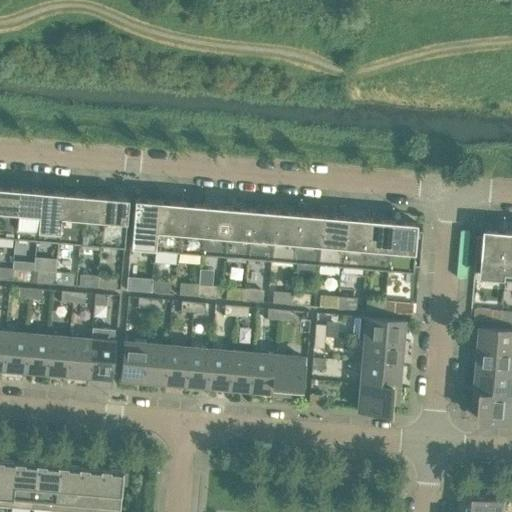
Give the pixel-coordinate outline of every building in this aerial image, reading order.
[(0,234),(15,236),(19,188),(0,186),(0,234)] [(36,238),(40,190),(19,188),(15,236),(36,238)] [(58,239),(62,192),(40,190),(36,238),(58,239)] [(79,241),(83,193),(62,192),(58,239),(79,241)] [(101,243),(105,195),(83,193),(79,241),(101,243)] [(127,197),(105,195),(101,243),(123,245),(127,197)] [(154,248),(158,200),(134,198),(130,245),(154,248)] [(177,250),(181,202),(158,200),(154,248),(177,250)] [(201,252),(205,204),(181,202),(177,250),(201,252)] [(224,254),(228,206),(205,204),(201,252),(224,254)] [(247,256),(251,208),(228,206),(224,254),(247,256)] [(271,258),(275,210),(251,208),(247,256),(271,258)] [(294,259),(298,212),(275,210),(271,258),(294,259)] [(317,262),(321,214),(298,212),(294,259),(317,262)] [(341,263),(345,216),(321,214),(317,262),(341,263)] [(364,265),(368,218),(345,216),(341,263),(364,265)] [(391,220),(368,218),(364,265),(387,267),(391,220)] [(416,222),(391,220),(387,267),(412,270),(412,265),(419,265),(422,230),(415,229),(416,222)] [(506,278),(510,230),(485,228),(485,235),(478,235),(475,270),(482,270),(481,275),(506,278)] [(57,268),(57,257),(14,255),(14,267),(57,268)] [(0,278),(11,279),(12,268),(0,266),(0,278)] [(27,269),(12,268),(11,279),(26,281),(27,269)] [(54,283),(55,271),(39,270),(38,282),(54,283)] [(70,273),(55,271),(54,283),(69,284),(70,273)] [(97,287),(98,275),(82,274),(81,285),(97,287)] [(113,276),(98,275),(97,287),(113,288),(113,276)] [(150,291),(151,280),(135,278),(134,290),(150,291)] [(168,281),(151,280),(150,291),(167,293),(168,281)] [(197,295),(198,284),(182,282),(181,294),(197,295)] [(214,285),(198,284),(197,295),(213,297),(214,285)] [(29,298),(30,287),(18,286),(17,297),(29,298)] [(244,299),(245,288),(228,286),(227,298),(244,299)] [(41,288),(30,287),(29,298),(40,299),(41,288)] [(261,289),(245,288),(244,299),(260,301),(261,289)] [(72,301),(73,291),(61,290),(60,300),(72,301)] [(290,303),(291,292),(275,290),(274,302),(290,303)] [(85,292),(73,291),(72,301),(84,302),(85,292)] [(308,293),(291,292),(290,303),(307,305),(308,293)] [(94,293),(94,303),(106,304),(106,294),(94,293)] [(337,307),(338,296),(322,294),(321,306),(337,307)] [(149,308),(150,297),(138,296),(137,307),(149,308)] [(354,297),(338,296),(337,307),(353,309),(354,297)] [(162,298),(150,297),(149,308),(161,309),(162,298)] [(383,311),(384,300),(368,298),(367,310),(383,311)] [(192,311),(193,301),(181,300),(180,310),(192,311)] [(411,302),(384,300),(383,311),(410,313),(411,302)] [(205,302),(193,301),(192,311),(204,312),(205,302)] [(235,315),(236,305),(224,304),(223,314),(235,315)] [(248,306),(236,305),(235,315),(247,316),(248,306)] [(278,319),(279,308),(267,307),(266,318),(278,319)] [(502,321),(503,310),(477,307),(476,319),(502,321)] [(293,310),(279,308),(278,319),(292,320),(293,310)] [(511,310),(503,310),(502,321),(511,322),(511,310)] [(353,338),(365,339),(400,342),(402,320),(355,315),(353,338)] [(315,323),(314,335),(324,336),(325,324),(315,323)] [(88,374),(110,376),(113,341),(114,328),(92,326),(91,338),(88,374)] [(511,328),(482,326),(480,349),(511,351),(511,328)] [(23,369),(26,333),(5,331),(2,367),(23,369)] [(45,371),(48,335),(26,333),(23,369),(45,371)] [(66,372),(69,337),(48,335),(45,371),(66,372)] [(323,347),(324,336),(314,335),(313,347),(323,347)] [(88,374),(91,338),(69,337),(66,372),(88,374)] [(399,364),(400,342),(365,339),(363,361),(399,364)] [(143,379),(146,343),(124,341),(120,377),(143,379)] [(164,381),(168,345),(146,343),(143,379),(164,381)] [(186,383),(189,347),(168,345),(164,381),(186,383)] [(207,385),(211,349),(189,347),(186,383),(207,385)] [(229,386),(232,351),(211,349),(207,385),(229,386)] [(511,373),(511,351),(480,349),(478,370),(511,373)] [(251,388),(254,352),(232,351),(229,386),(251,388)] [(272,390),(275,354),(254,352),(251,388),(272,390)] [(303,356),(275,354),(272,390),(288,391),(289,385),(300,386),(303,356)] [(323,357),(312,356),(311,368),(322,369),(323,357)] [(397,385),(399,364),(363,361),(361,382),(397,385)] [(511,394),(511,373),(478,370),(476,392),(511,394)] [(395,401),(397,385),(361,382),(359,409),(388,412),(389,401),(395,401)] [(511,394),(476,392),(475,408),(481,408),(480,420),(511,422),(511,394)] [(308,405),(321,406),(322,394),(309,393),(308,405)] [(0,505),(10,506),(14,460),(0,459),(0,505)] [(31,508),(35,462),(14,460),(10,506),(31,508)] [(53,510),(57,464),(35,462),(31,508),(53,510)] [(74,511),(78,466),(57,464),(53,510),(74,511)] [(76,511),(96,511),(100,468),(78,466),(74,511),(76,511)] [(122,470),(100,468),(96,511),(118,511),(121,485),(127,486),(128,472),(122,471),(122,470)] [(504,511),(505,499),(475,497),(474,505),(467,504),(466,511),(504,511)]
